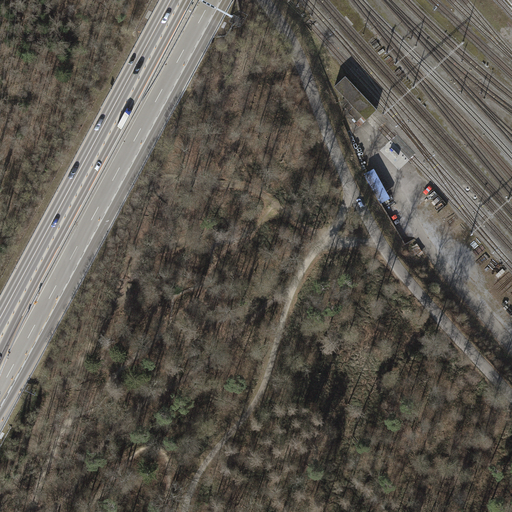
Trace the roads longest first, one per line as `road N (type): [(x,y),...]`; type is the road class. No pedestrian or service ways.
road 1 (residential): [(262,0),(302,64),(353,193),(381,241),(511,395)]
road 2 (motorway): [(0,391),(211,0)]
road 3 (motorway): [(180,0),(0,337)]
road 4 (track): [(185,511),(199,469),(258,398),(298,274),(353,193)]
road 5 (track): [(291,293),(257,311),(218,354),(157,394),(54,511)]
